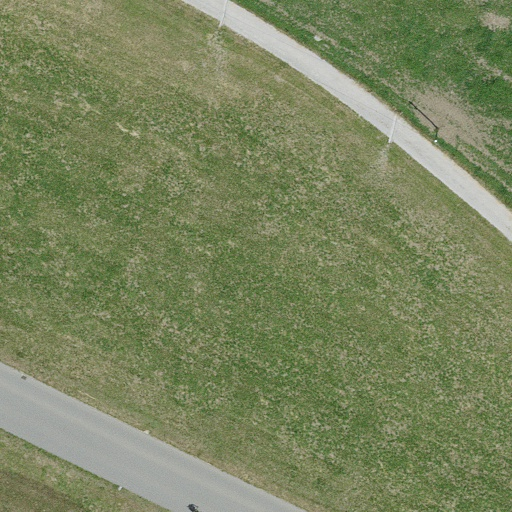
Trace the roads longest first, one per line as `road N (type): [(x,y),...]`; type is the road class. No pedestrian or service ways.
road 1 (track): [(511,215),(257,24),(207,0)]
road 2 (tertiary): [(0,387),(253,511)]
